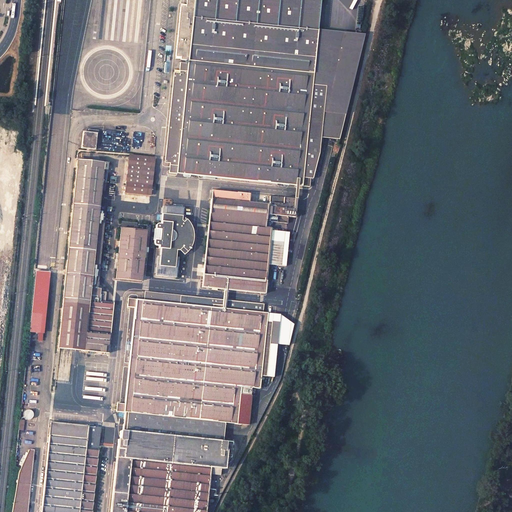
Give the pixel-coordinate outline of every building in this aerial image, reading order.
[(320,154),(322,137),(327,86),(314,84),(319,33),(317,33),(320,2),(300,0),(187,0),(189,1),(188,9),(183,8),(177,58),(182,58),(182,61),(190,62),(189,65),(182,64),(181,74),(175,74),(166,161),(171,162),(170,171),(191,174),(191,175),(195,176),(195,174),(278,183),(278,184),(281,184),(281,183),(296,185),(298,185),(310,186),(311,178),(313,178),(320,154)] [(339,138),(345,114),(344,113),(361,38),(319,33),(314,84),(327,86),(322,137),(339,138)] [(83,132),(81,147),(95,149),(96,133),(88,132),(88,130),(86,130),(86,132),(83,132)] [(127,174),(127,182),(125,194),(150,196),(152,185),(152,176),(154,168),(155,159),(130,156),(129,165),(127,174)] [(68,255),(67,260),(66,259),(66,261),(67,261),(66,266),(66,267),(66,272),(65,272),(65,273),(66,273),(65,278),(64,278),(64,279),(65,279),(64,285),(63,291),(64,291),(63,297),(62,297),(62,298),(63,298),(63,303),(62,303),(62,304),(63,304),(62,309),(61,309),(61,310),(62,310),(61,316),(60,316),(61,316),(61,322),(60,322),(61,322),(60,328),(59,328),(59,329),(60,329),(59,334),(59,335),(59,341),(58,341),(59,341),(58,347),(57,347),(57,348),(108,352),(113,303),(104,302),(105,292),(101,292),(102,288),(100,288),(100,287),(90,287),(90,285),(96,286),(97,279),(104,214),(101,213),(101,211),(98,211),(98,210),(98,206),(99,200),(99,199),(99,194),(100,194),(100,193),(99,193),(100,190),(104,190),(107,163),(103,163),(81,160),(77,160),(76,159),(76,160),(76,166),(77,167),(76,172),(75,172),(75,173),(76,173),(75,178),(75,179),(75,185),(74,185),(75,186),(74,191),(73,192),(74,192),(74,197),(73,197),(73,198),(73,203),(72,203),(72,204),(73,204),(72,210),(71,210),(72,211),(71,216),(71,217),(71,222),(70,222),(70,223),(71,223),(70,228),(69,228),(69,229),(70,229),(70,235),(69,235),(70,235),(69,241),(68,241),(69,242),(68,247),(68,248),(68,253),(67,253),(67,254),(68,255)] [(211,199),(204,264),(203,276),(202,287),(224,289),(227,290),(265,293),(268,264),(283,266),(287,232),(271,230),(271,228),(265,228),(266,223),(268,205),(249,203),(250,194),(237,192),(212,190),(211,199)] [(125,194),(124,201),(150,204),(150,196),(125,194)] [(268,221),(288,223),(289,216),(295,217),(297,199),(295,198),(270,196),(268,221)] [(156,275),(176,277),(178,258),(176,258),(176,250),(179,250),(182,247),(187,252),(189,249),(191,245),(192,242),(193,238),(193,234),(193,230),(191,226),(189,223),(188,220),(186,218),(184,222),(182,220),(183,208),(163,206),(161,224),(157,224),(156,224),(155,225),(155,229),(154,229),(153,240),(154,240),(154,244),(154,245),(155,245),(159,246),(158,248),(161,248),(160,256),(158,256),(156,275)] [(146,230),(147,225),(134,224),(135,223),(121,222),(121,228),(120,228),(121,229),(120,234),(119,234),(120,235),(120,240),(119,240),(119,241),(119,246),(118,246),(118,247),(119,247),(118,253),(118,254),(118,259),(117,259),(117,260),(118,260),(117,265),(116,266),(117,266),(116,271),(116,272),(116,278),(115,277),(115,278),(141,281),(142,280),(141,280),(142,275),(142,274),(142,268),(143,268),(142,267),(143,262),(144,262),(143,261),(144,256),(144,255),(144,250),(145,250),(145,249),(144,249),(145,243),(145,237),(146,237),(146,231),(147,231),(147,230),(146,230)] [(287,289),(290,270),(277,268),(274,287),(287,289)] [(32,312),(30,330),(40,331),(41,313),(46,271),(36,270),(32,312)] [(263,312),(264,304),(226,300),(222,300),(145,291),(144,299),(128,297),(127,306),(135,307),(124,403),(118,403),(117,411),(124,412),(122,431),(120,431),(120,440),(118,439),(118,442),(122,443),(121,446),(117,446),(110,511),(206,511),(208,498),(212,498),(213,491),(208,491),(210,474),(220,475),(221,468),(224,469),(226,454),(232,454),(233,444),(227,443),(227,442),(224,442),(226,423),(237,424),(241,387),(260,389),(261,375),(268,313),(263,312)] [(268,313),(261,375),(273,376),(277,343),(288,344),(293,323),(280,314),(268,313)] [(27,409),(22,416),(29,420),(33,413),(27,409)] [(94,511),(102,447),(98,447),(101,427),(50,422),(40,511),(94,511)] [(26,511),(33,450),(29,449),(19,472),(11,511),(26,511)]
